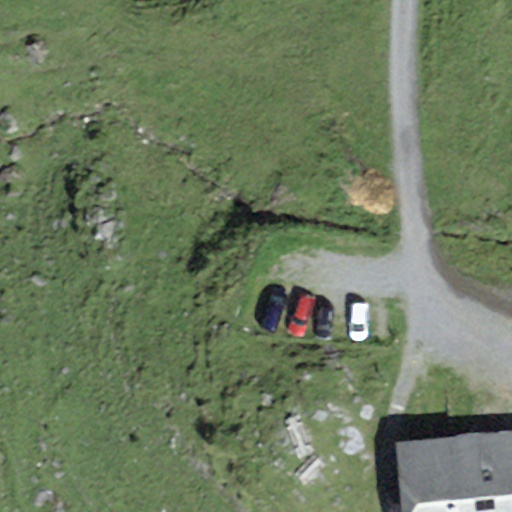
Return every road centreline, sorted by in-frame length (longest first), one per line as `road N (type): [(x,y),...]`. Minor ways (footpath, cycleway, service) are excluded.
road 1 (track): [(415,318),(407,0)]
road 2 (track): [(415,318),(382,482),(388,511)]
